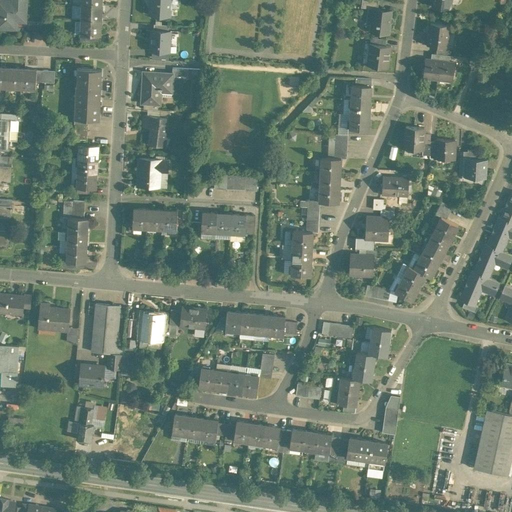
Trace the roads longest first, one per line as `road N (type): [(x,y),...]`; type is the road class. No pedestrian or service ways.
road 1 (secondary): [(0,463),(337,511)]
road 2 (residential): [(318,303),(401,94)]
road 3 (residential): [(318,303),(112,284)]
road 4 (residential): [(427,321),(364,416),(272,408)]
road 5 (residential): [(511,150),(427,321)]
road 6 (residential): [(117,196),(259,203)]
road 7 (residential): [(123,56),(117,196)]
road 8 (residential): [(0,48),(123,56)]
road 9 (residential): [(401,94),(511,140)]
